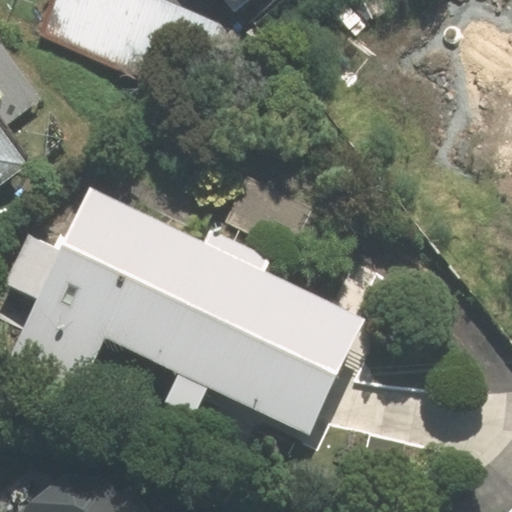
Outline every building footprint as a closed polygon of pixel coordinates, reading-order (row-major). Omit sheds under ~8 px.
[(250,33),(170,0),(56,0),(42,36),(219,109),(250,33)] [(226,0),(242,19),(265,0),(226,0)] [(419,52),(378,4),(356,23),(397,71),(419,52)] [(48,97),(10,47),(0,54),(0,103),(14,122),(48,97)] [(0,103),(0,194),(43,162),(14,122),(0,103)] [(224,225),(216,242),(105,187),(72,253),(40,237),(16,285),(51,302),(23,357),(91,391),(116,342),(185,375),(171,404),(204,421),(221,384),(327,437),(386,319),(279,267),(285,255),(224,225)] [(113,511),(109,506),(81,472),(46,501),(32,511),(113,511)]
